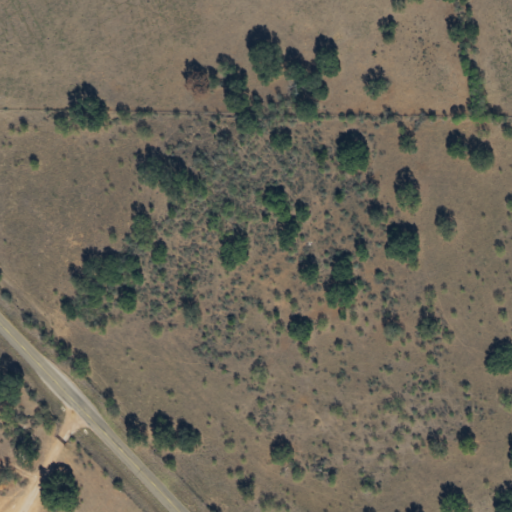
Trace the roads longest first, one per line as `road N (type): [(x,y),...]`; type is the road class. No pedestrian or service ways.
road 1 (tertiary): [(0,323),(179,511)]
road 2 (residential): [(25,511),(52,436),(79,406)]
